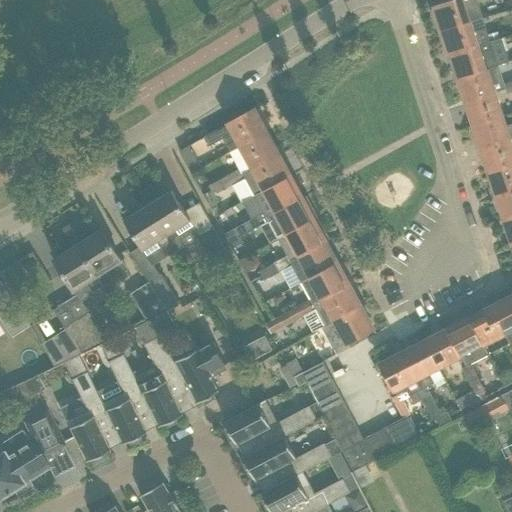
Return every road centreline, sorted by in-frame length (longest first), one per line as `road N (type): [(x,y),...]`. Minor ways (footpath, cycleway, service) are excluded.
road 1 (residential): [(0,230),(156,119),(355,0)]
road 2 (unclassified): [(407,287),(460,220),(388,0)]
road 3 (residential): [(62,511),(197,447),(233,511)]
road 4 (unknown): [(407,287),(399,333),(347,362),(377,417)]
